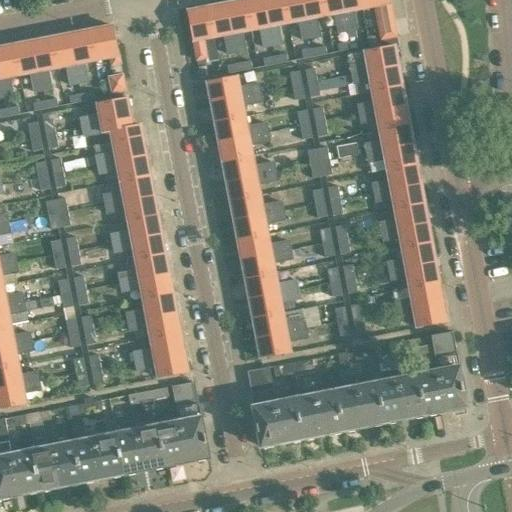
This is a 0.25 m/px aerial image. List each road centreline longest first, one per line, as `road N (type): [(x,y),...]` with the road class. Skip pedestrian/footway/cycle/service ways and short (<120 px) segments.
road 1 (residential): [(246,492),(146,0)]
road 2 (residential): [(504,435),(246,492)]
road 3 (residential): [(504,435),(458,183)]
road 4 (residential): [(458,183),(424,0)]
road 5 (residential): [(498,0),(509,167)]
road 6 (residential): [(0,24),(129,0)]
